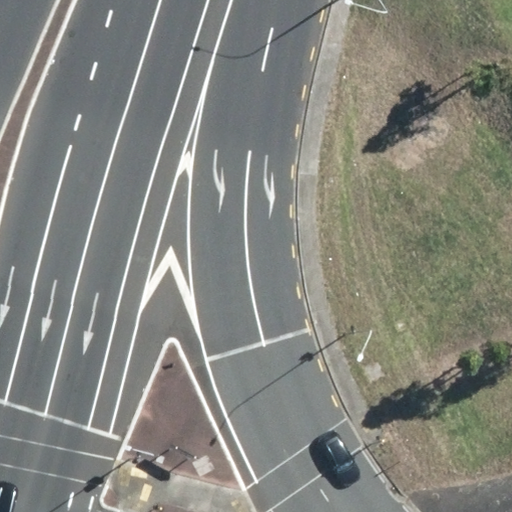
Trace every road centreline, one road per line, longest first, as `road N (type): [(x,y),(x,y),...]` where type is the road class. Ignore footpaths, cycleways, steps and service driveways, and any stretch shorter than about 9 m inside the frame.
road 1 (motorway): [(284,0),(243,149),(244,257),(261,346),(306,465),(340,511)]
road 2 (primary): [(167,0),(90,250),(24,511)]
